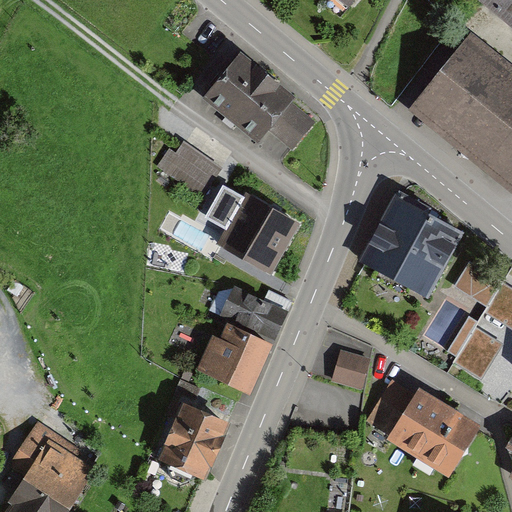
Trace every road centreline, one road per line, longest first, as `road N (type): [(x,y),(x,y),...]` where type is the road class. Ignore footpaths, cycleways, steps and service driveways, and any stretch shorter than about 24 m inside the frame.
road 1 (residential): [(374,143),(226,511)]
road 2 (residential): [(218,0),(349,107),(374,143)]
road 3 (residential): [(374,143),(418,163),(511,241)]
road 4 (track): [(178,101),(48,0)]
